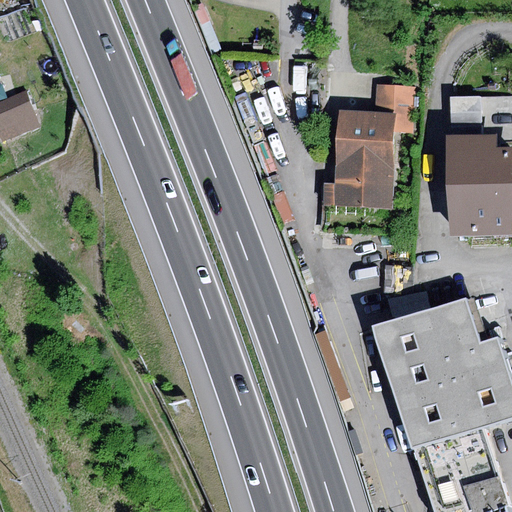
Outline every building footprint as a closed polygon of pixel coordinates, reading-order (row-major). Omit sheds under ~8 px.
[(415,87),(378,85),(376,114),(396,114),(396,132),(412,133),(415,87)] [(27,92),(0,103),(0,139),(1,143),(41,127),(27,92)] [(452,98),(453,136),(482,135),(481,97),(452,98)] [(376,114),(342,112),(338,206),(393,208),(396,132),(396,114),(376,114)] [(453,136),(448,136),(451,235),(511,233),(511,146),(496,147),(496,135),(482,135),(453,136)] [(414,267),(387,266),(386,293),(413,293),(414,267)] [(388,300),(394,321),(432,310),(426,292),(388,300)] [(394,321),(375,327),(412,453),(417,451),(485,431),(511,423),(511,375),(501,338),(479,344),(466,300),(432,310),(394,321)] [(351,397),(327,331),(316,335),(340,402),(351,397)] [(485,431),(417,451),(435,511),(486,511),(508,505),(485,431)]
